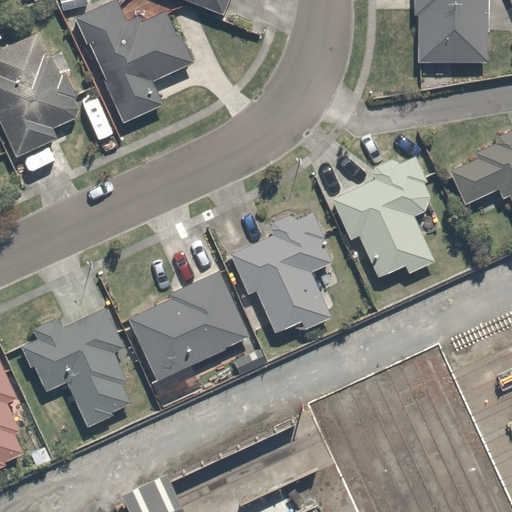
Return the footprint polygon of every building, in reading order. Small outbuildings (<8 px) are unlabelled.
[(90,0),(89,0),(58,0),(60,9),(90,0)] [(115,0),(106,0),(74,13),(117,119),(156,102),(146,79),(188,62),(165,7),(125,23),(115,0)] [(194,0),(219,9),(222,0),(194,0)] [(478,55),(479,0),(408,0),(408,10),(411,10),(410,53),(478,55)] [(0,127),(10,152),(50,135),(44,121),(75,108),(56,65),(49,68),(35,35),(0,49),(0,127)] [(473,147),(475,151),(443,166),(459,200),(494,184),(499,195),(506,192),(511,205),(511,128),(510,125),(492,134),(494,137),(473,147)] [(374,175),(327,193),(343,234),(353,230),(369,271),(396,261),(400,271),(429,260),(409,207),(426,200),(417,177),(423,175),(412,148),(369,164),(374,175)] [(269,218),(272,226),(222,248),(239,289),(249,284),(267,327),(293,316),(297,324),(327,311),(307,265),(324,258),(301,204),(269,218)] [(150,376),(245,331),(214,264),(166,287),(171,295),(122,319),(150,376)] [(29,324),(35,336),(14,346),(34,388),(59,376),(81,421),(126,399),(115,376),(125,371),(113,346),(124,341),(105,302),(99,304),(60,323),(54,312),(29,324)] [(0,459),(20,451),(10,428),(14,426),(1,399),(14,393),(0,361),(0,459)] [(184,511),(165,471),(121,491),(130,511),(184,511)]
